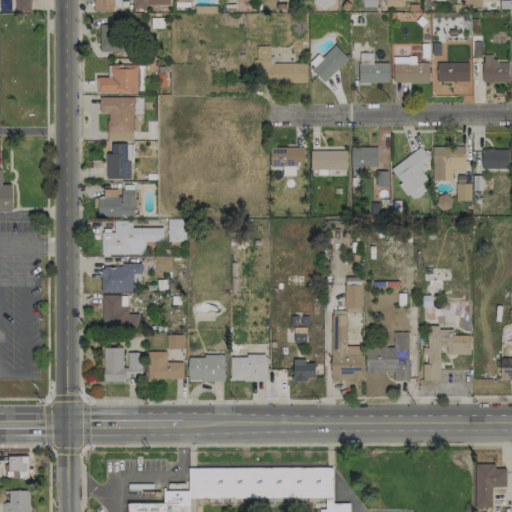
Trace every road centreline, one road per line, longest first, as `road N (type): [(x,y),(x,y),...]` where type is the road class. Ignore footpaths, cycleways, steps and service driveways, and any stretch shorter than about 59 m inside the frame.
road 1 (tertiary): [(511,422),(0,426)]
road 2 (tertiary): [(65,0),(68,511)]
road 3 (residential): [(270,112),(511,112)]
